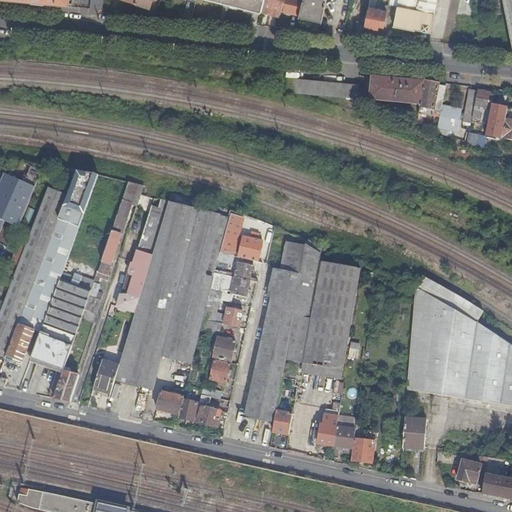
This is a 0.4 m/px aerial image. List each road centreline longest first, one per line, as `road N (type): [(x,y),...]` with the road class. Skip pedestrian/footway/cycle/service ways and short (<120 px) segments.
road 1 (unclassified): [(499,511),(0,402)]
road 2 (tertiary): [(82,28),(511,71)]
road 3 (unknown): [(392,488),(405,326)]
